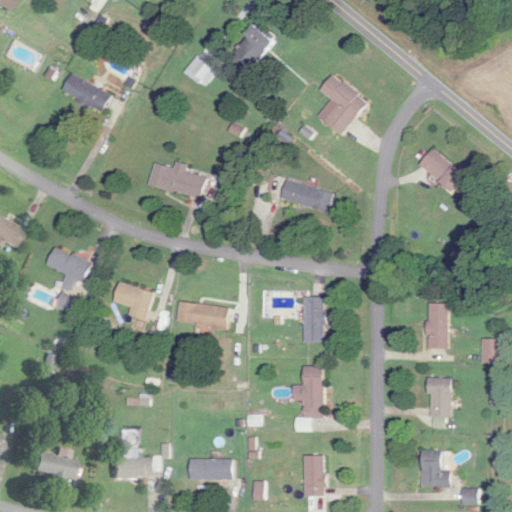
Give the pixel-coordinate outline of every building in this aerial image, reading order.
[(17,0),(0,0),(0,5),(13,11),(17,0)] [(277,42),(259,25),(239,47),(258,64),(277,42)] [(186,73),(206,89),(220,71),(200,56),(186,73)] [(105,113),(114,96),(75,74),(66,92),(105,113)] [(371,101),(335,75),(324,91),(341,103),(327,121),(346,135),(371,101)] [(423,165),(457,192),(469,177),(436,150),(423,165)] [(158,163),(152,185),(205,199),(210,178),(188,173),(190,165),(179,162),(177,169),(158,163)] [(336,194),(291,179),(285,198),(330,213),(336,194)] [(0,239),(18,249),(27,229),(0,215),(0,239)] [(50,265),(70,274),(64,288),(73,292),(79,279),(86,283),(95,264),(59,247),(50,265)] [(157,292),(123,283),(118,302),(135,307),(133,316),(149,320),(157,292)] [(59,305),(74,314),(81,303),(66,294),(59,305)] [(308,342),(328,342),(328,297),(308,297),(308,342)] [(181,323),(229,328),(231,307),(183,302),(181,323)] [(451,349),(451,304),(431,304),(431,349),(451,349)] [(502,339),(484,339),(484,363),(502,363),(502,339)] [(327,367),(307,367),(307,386),(297,386),(297,401),(307,401),(307,417),(327,417),(327,367)] [(453,378),(434,378),(434,421),(453,421),(453,378)] [(39,452),(35,471),(74,480),(79,460),(71,458),(73,451),(59,448),(57,456),(39,452)] [(115,478),(163,477),(163,457),(140,458),(140,450),(132,450),(132,457),(115,458),(115,478)] [(445,470),(445,451),(426,451),(426,487),(454,487),(454,470),(445,470)] [(328,496),(328,456),(308,456),(308,496),(328,496)] [(194,480),(236,480),(236,459),(194,459),(194,480)] [(481,488),(465,488),(465,505),(481,505),(481,488)]
